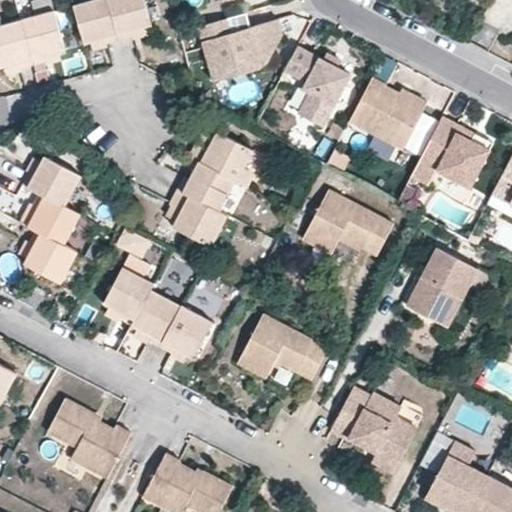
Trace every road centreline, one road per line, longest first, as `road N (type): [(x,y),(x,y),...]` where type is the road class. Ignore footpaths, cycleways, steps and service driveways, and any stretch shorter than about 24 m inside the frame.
road 1 (residential): [(0,315),(164,398),(356,511)]
road 2 (residential): [(331,0),(511,97)]
road 3 (residential): [(122,114),(69,96),(0,114)]
